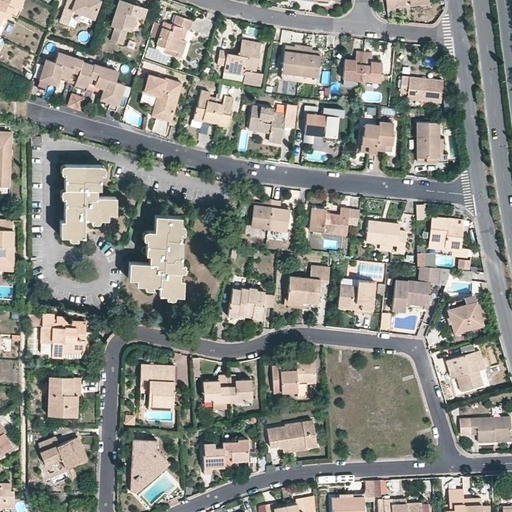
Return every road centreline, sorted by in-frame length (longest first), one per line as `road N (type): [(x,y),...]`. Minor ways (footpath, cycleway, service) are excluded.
road 1 (residential): [(456,467),(413,347),(307,336),(229,351),(138,331),(113,351),(107,511)]
road 2 (residential): [(34,108),(243,170),(481,194)]
road 3 (primary): [(481,0),(511,231)]
road 4 (residential): [(461,37),(481,194)]
road 5 (residential): [(481,194),(511,345)]
road 6 (residential): [(312,471),(456,467)]
road 7 (residential): [(182,511),(247,485),(312,471)]
road 8 (residential): [(205,0),(339,25)]
